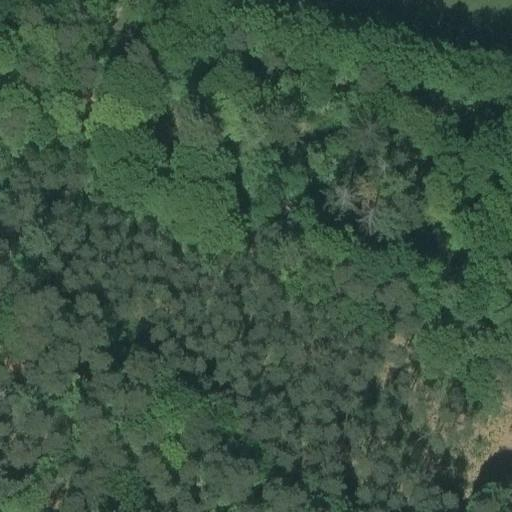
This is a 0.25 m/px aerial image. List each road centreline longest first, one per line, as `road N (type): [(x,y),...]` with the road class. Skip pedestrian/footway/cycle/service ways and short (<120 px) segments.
road 1 (track): [(136,4),(511,81)]
road 2 (track): [(127,0),(0,128)]
